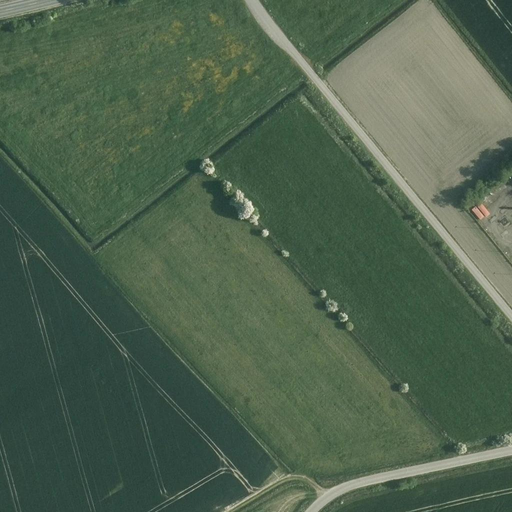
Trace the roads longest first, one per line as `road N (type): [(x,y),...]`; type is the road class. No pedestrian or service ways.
road 1 (unclassified): [(249,0),(511,316)]
road 2 (unclassified): [(309,511),(367,480),(511,450)]
